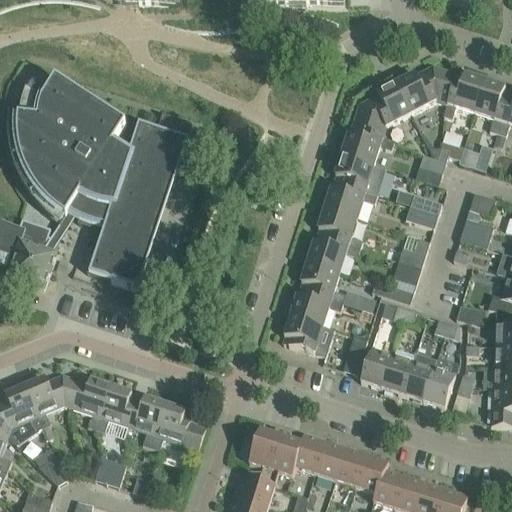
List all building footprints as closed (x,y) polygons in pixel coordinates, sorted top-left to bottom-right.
[(112,0),(121,5),(126,8),(139,8),(171,8),(171,0),(256,0),(256,8),(339,8),(338,0),(112,0)] [(449,108),(458,79),(434,71),(422,77),(425,83),(419,85),(415,78),(397,88),(413,118),(437,105),(449,108)] [(476,117),(486,86),(465,79),(462,86),(457,84),(458,79),(449,108),(445,121),(452,123),(456,111),(476,117)] [(111,285),(111,286),(139,295),(140,293),(137,292),(192,128),(163,118),(157,134),(139,128),(129,159),(113,148),(126,128),(56,83),(42,103),(33,97),(30,105),(28,114),(26,121),(18,120),(17,133),(18,146),(21,159),(25,171),(30,183),(37,194),(45,204),(54,213),(65,221),(51,242),(49,241),(51,234),(23,224),(20,231),(0,224),(0,256),(15,261),(8,282),(44,294),(57,258),(52,256),(76,218),(80,219),(78,226),(92,230),(94,224),(106,228),(90,276),(88,275),(87,277),(111,285)] [(499,138),(511,101),(504,99),(506,92),(486,86),(476,117),(494,123),(490,136),(499,138)] [(389,130),(413,118),(397,88),(377,98),(380,105),(375,107),(373,103),(360,109),(353,132),(385,142),(389,130)] [(511,128),(511,101),(499,138),(506,141),(510,128),(511,128)] [(396,145),(385,142),(353,132),(352,134),(358,136),(356,142),(349,139),(343,159),(375,169),(381,150),(393,154),(396,145)] [(443,146),(443,153),(450,155),(449,161),(460,165),(464,153),(443,146)] [(492,155),(482,152),(475,173),(486,177),(492,155)] [(449,161),(450,155),(443,153),(439,165),(446,167),(449,161)] [(375,169),(343,159),(336,180),(343,182),(341,188),(378,200),(381,191),(369,187),(375,169)] [(443,179),(446,167),(439,165),(435,163),(424,160),(420,172),(443,179)] [(439,191),(443,179),(420,172),(416,183),(439,191)] [(376,208),(378,200),(341,188),(339,195),(332,193),(325,213),(357,224),(364,204),(376,208)] [(491,222),(496,205),(475,198),(467,223),(480,228),(483,220),(491,222)] [(414,199),(410,211),(439,220),(443,208),(415,200),(414,199)] [(357,224),(325,213),(319,234),(326,236),(324,242),(361,253),(364,245),(352,241),(357,224)] [(435,234),(438,222),(410,213),(406,225),(435,234)] [(480,229),(480,228),(467,223),(460,245),(487,254),(494,233),(480,229)] [(358,261),(361,253),(324,242),(322,248),(315,246),(308,267),(341,277),(347,258),(358,261)] [(422,274),(430,247),(419,243),(414,257),(403,253),(399,266),(422,274)] [(469,260),(457,256),(454,265),(466,269),(469,260)] [(511,260),(503,257),(497,278),(508,281),(511,282),(511,260)] [(416,292),(422,274),(399,266),(393,284),(416,292)] [(341,277),(308,267),(302,287),(309,290),(307,295),(344,307),(347,298),(335,295),(341,277)] [(511,282),(508,281),(501,302),(493,300),(488,314),(497,316),(511,318),(511,282)] [(375,289),(372,297),(411,309),(414,298),(391,291),(390,294),(375,289)] [(342,315),(344,307),(307,295),(305,302),(298,300),(291,320),(324,330),(330,311),(342,315)] [(483,313),(461,310),(457,324),(468,328),(483,328),(483,313)] [(403,327),(407,315),(398,312),(394,324),(403,327)] [(413,330),(417,318),(407,315),(403,327),(413,330)] [(511,318),(497,316),(496,328),(495,351),(511,351),(511,318)] [(336,334),(324,330),(291,320),(285,341),(292,343),(290,350),(327,361),(329,353),(336,334)] [(445,340),(449,328),(439,325),(435,337),(445,340)] [(461,332),(455,330),(449,328),(445,340),(457,344),(461,332)] [(344,375),(357,379),(368,345),(355,341),(344,375)] [(479,360),(480,350),(467,350),(467,359),(479,360)] [(511,372),(511,351),(495,351),(494,372),(511,372)] [(383,393),(394,359),(372,352),(361,386),(383,393)] [(424,406),(435,372),(437,365),(417,358),(414,366),(404,400),(424,406)] [(404,400),(414,366),(394,359),(383,393),(404,400)] [(456,379),(435,372),(424,406),(445,413),(456,379)] [(511,395),(511,372),(494,372),(493,394),(511,395)] [(74,414),(83,386),(63,379),(47,386),(45,382),(26,390),(44,433),(48,444),(55,441),(50,430),(52,430),(47,418),(65,411),(74,414)] [(464,379),(461,389),(473,393),(476,383),(464,379)] [(97,434),(112,391),(91,384),(89,388),(83,386),(74,414),(93,420),(89,432),(97,434)] [(470,403),(473,393),(461,389),(458,400),(470,403)] [(44,433),(26,390),(5,399),(7,403),(0,406),(0,438),(9,442),(18,451),(44,433)] [(128,432),(137,404),(131,402),(132,397),(112,391),(97,434),(106,437),(109,425),(128,432)] [(511,395),(493,394),(492,430),(511,431),(511,395)] [(152,452),(166,408),(145,402),(143,406),(137,404),(128,432),(147,438),(143,449),(152,452)] [(183,425),(185,420),(187,415),(166,408),(152,452),(160,455),(164,443),(198,455),(206,433),(183,425)] [(294,472),(302,447),(285,441),(286,436),(281,435),(279,440),(260,434),(250,468),(263,472),(261,481),(276,486),(279,478),(293,483),(296,473),(294,472)] [(1,460),(9,442),(0,438),(0,469),(10,473),(13,465),(1,460)] [(314,479),(325,445),(304,438),(302,447),(294,472),(296,473),(314,479)] [(335,485),(346,451),(325,445),(314,479),(335,485)] [(356,492),(367,458),(346,451),(335,485),(356,492)] [(379,499),(387,474),(389,467),(389,465),(367,458),(356,492),(377,499),(379,499)] [(39,472),(58,491),(69,484),(58,462),(39,472)] [(102,462),(95,485),(120,493),(127,470),(102,462)] [(10,473),(0,469),(0,478),(6,481),(10,473)] [(390,511),(393,511),(404,479),(387,474),(379,499),(377,499),(374,507),(390,511)] [(418,511),(427,486),(404,479),(393,511),(418,511)] [(268,511),(275,491),(241,480),(234,503),(263,511),(268,511)] [(138,483),(133,497),(144,500),(148,486),(138,483)] [(439,511),(446,492),(427,486),(418,511),(439,511)] [(465,511),(469,500),(460,497),(446,492),(439,511),(465,511)] [(50,511),(53,505),(31,498),(26,511),(50,511)] [(263,511),(234,503),(230,511),(263,511)]
